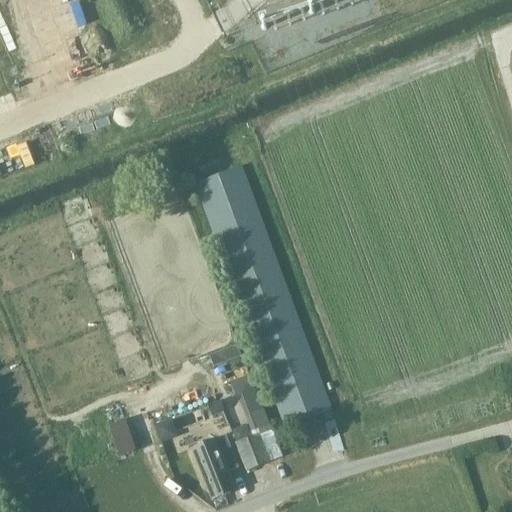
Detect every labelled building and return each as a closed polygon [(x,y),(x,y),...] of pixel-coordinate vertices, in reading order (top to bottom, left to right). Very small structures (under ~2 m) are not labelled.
[(330,409),(285,289),(239,167),(194,184),(285,426),(330,409)] [(223,411),(220,403),(208,407),(212,415),(223,411)] [(270,428),(258,433),(254,425),(232,434),(246,470),(281,457),(270,428)] [(127,437),(113,442),(119,457),(133,452),(127,437)] [(224,437),(191,449),(210,500),(235,490),(227,472),(236,468),(224,437)]
